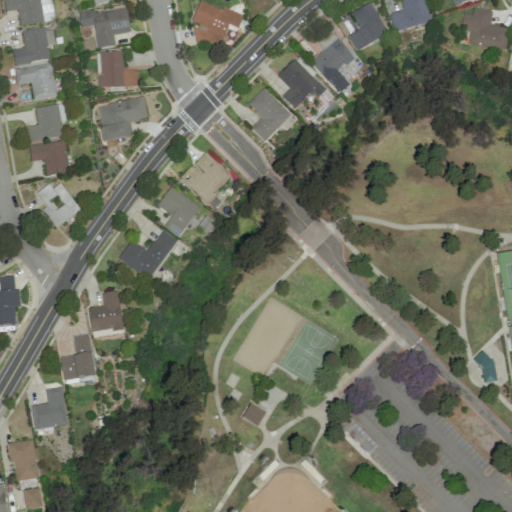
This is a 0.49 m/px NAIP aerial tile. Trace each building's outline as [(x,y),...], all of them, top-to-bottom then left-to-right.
[(394,32),(430,23),(423,0),(424,0),(400,0),(403,10),(389,14),(394,32)] [(192,41),(217,51),(225,29),(236,33),(242,15),(222,8),(221,9),(198,1),(191,22),(198,24),(192,41)] [(351,13),(359,30),(347,35),(355,51),(386,35),(370,3),(351,13)] [(129,32),(126,8),(92,13),(91,10),(78,12),(80,28),(93,26),(96,48),(114,46),(112,35),(129,32)] [(504,51),(507,28),(489,26),(492,11),(473,8),(471,15),(462,14),(460,32),(468,33),(467,45),(504,51)] [(13,65),(49,60),(47,45),(53,44),(51,28),(20,32),(23,48),(11,50),(13,65)] [(310,62),(337,95),(349,85),(337,71),(353,58),(330,30),(316,42),(323,51),(310,62)] [(96,88),(137,86),(137,70),(122,70),(121,52),(99,52),(99,76),(96,76),(96,88)] [(276,77),(288,88),(280,97),(293,109),(309,93),(316,100),(325,90),(311,76),(314,73),(296,56),(276,77)] [(55,97),(50,64),(13,69),(16,85),(30,83),(32,101),(55,97)] [(250,129),(263,142),(289,115),(262,88),(246,105),(260,118),(250,129)] [(146,119),(142,97),(96,106),(103,142),(132,136),(129,122),(146,119)] [(34,108),(36,125),(24,127),(26,142),(62,138),(61,122),(64,121),(62,105),(34,108)] [(43,160),(45,175),(67,173),(64,141),(28,145),(30,162),(43,160)] [(230,178),(204,152),(192,164),(192,165),(179,178),(204,204),(230,178)] [(48,184),(35,193),(46,208),(42,211),(55,228),(79,210),(59,183),(52,189),(48,184)] [(198,208),(169,187),(156,206),(170,216),(162,227),(177,238),(198,208)] [(130,241),(117,259),(148,280),(175,240),(160,230),(146,252),(130,241)] [(0,326),(14,325),(13,307),(19,306),(18,288),(14,289),(13,277),(0,277),(0,326)] [(122,332),(116,291),(101,293),(102,306),(87,308),(91,336),(122,332)] [(59,357),(62,381),(94,376),(88,334),(72,336),(75,355),(59,357)] [(480,351),(489,360),(492,359),(495,381),(483,384),(480,368),(472,360),(480,351)] [(30,406),(34,430),(66,425),(61,387),(44,390),(46,404),(30,406)] [(248,404),(263,413),(256,426),(240,417),(248,404)] [(8,443),(13,482),(36,479),(32,441),(8,443)] [(25,509),(41,507),(37,488),(22,490),(25,509)]
